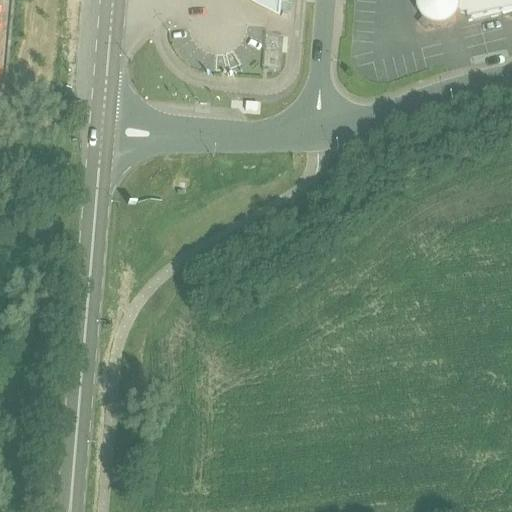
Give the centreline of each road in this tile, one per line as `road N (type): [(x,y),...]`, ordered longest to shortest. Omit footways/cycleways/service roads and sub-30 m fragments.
road 1 (tertiary): [(68,511),(100,132)]
road 2 (unclassified): [(100,132),(316,131)]
road 3 (unclassified): [(316,131),(511,73)]
road 4 (tertiary): [(100,132),(112,0)]
road 5 (unclassified): [(316,131),(325,0)]
